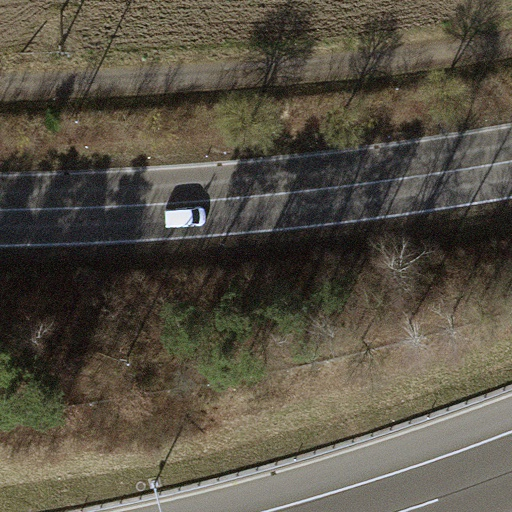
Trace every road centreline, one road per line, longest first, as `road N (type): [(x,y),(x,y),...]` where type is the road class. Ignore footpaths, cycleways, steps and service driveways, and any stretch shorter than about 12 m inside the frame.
road 1 (secondary): [(0,210),(215,199),(511,161)]
road 2 (track): [(0,83),(277,72),(511,39)]
